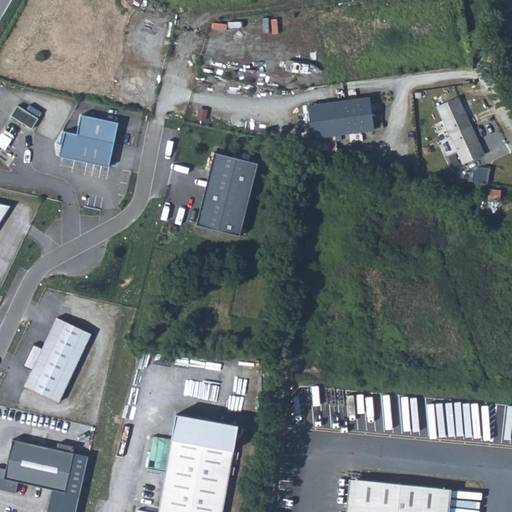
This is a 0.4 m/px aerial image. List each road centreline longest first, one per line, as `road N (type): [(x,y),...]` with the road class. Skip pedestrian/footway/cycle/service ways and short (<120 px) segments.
road 1 (track): [(159,119),(197,24),(210,12),(287,0)]
road 2 (residential): [(94,240),(145,190),(159,119)]
